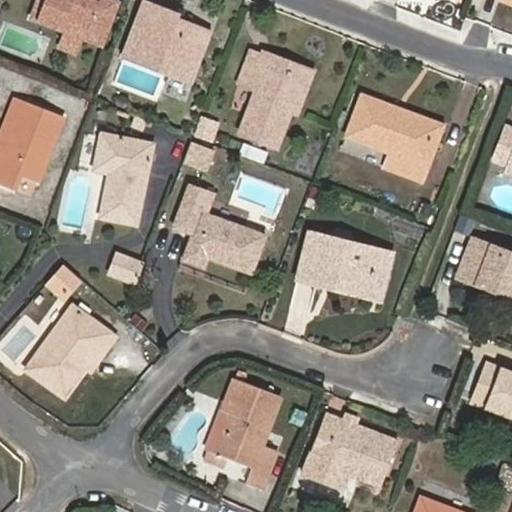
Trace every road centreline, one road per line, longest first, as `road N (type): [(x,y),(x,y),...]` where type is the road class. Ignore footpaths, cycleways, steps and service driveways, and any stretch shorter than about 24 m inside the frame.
road 1 (residential): [(84,456),(240,333),(388,387)]
road 2 (residential): [(511,67),(311,0)]
road 3 (residential): [(388,387),(421,399),(447,339),(418,330)]
road 4 (residential): [(84,456),(200,511)]
